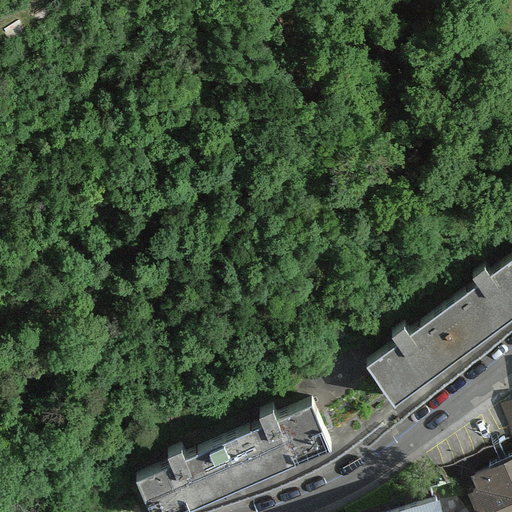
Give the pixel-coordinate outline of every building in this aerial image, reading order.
[(397,337),(364,361),(394,400),(433,370),(511,311),(511,310),(511,249),(491,265),(485,257),(473,267),(479,275),(410,327),(403,317),(390,328),(397,337)] [(511,395),(499,401),(511,431),(511,395)] [(176,458),(143,473),(160,511),(168,511),(206,495),(292,457),(331,439),(312,396),(280,410),(275,401),(261,408),(265,417),(192,450),(187,438),(170,445),(176,458)] [(511,455),(477,473),(496,511),(506,511),(511,509),(511,455)] [(436,511),(432,499),(392,511),(436,511)]
